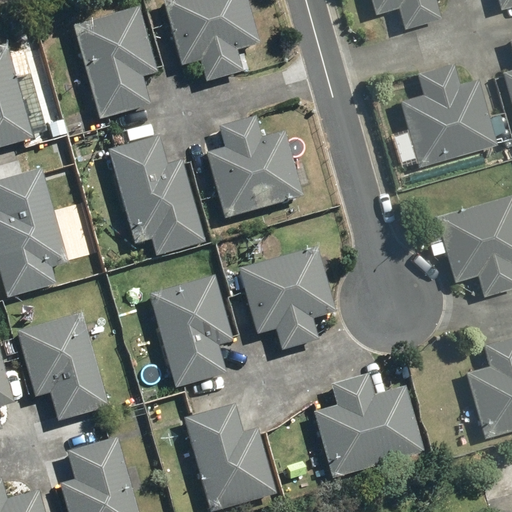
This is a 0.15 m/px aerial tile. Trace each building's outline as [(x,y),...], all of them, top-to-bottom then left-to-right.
[(196,65),(202,87),(243,77),(237,54),(258,49),(246,0),(169,0),(160,2),(177,69),(196,65)] [(434,0),(367,0),(370,14),(396,8),(401,27),(439,19),(434,0)] [(511,0),(494,0),(497,10),(511,6),(511,0)] [(143,81),(154,78),(136,9),(70,27),(96,122),(151,108),(143,81)] [(511,39),(507,40),(511,57),(511,69),(498,73),(511,122),(511,39)] [(0,48),(0,150),(30,142),(4,48),(0,48)] [(421,94),(396,100),(415,170),(496,149),(479,82),(457,88),(452,66),(416,75),(421,94)] [(260,143),(254,122),(217,132),(222,153),(205,158),(223,222),(301,200),(283,136),(260,143)] [(160,138),(107,152),(132,248),(146,244),(151,262),(203,248),(181,165),(168,168),(160,138)] [(0,297),(1,301),(54,287),(50,272),(64,268),(39,174),(0,184),(0,297)] [(511,197),(511,196),(434,217),(452,282),(476,275),(481,296),(511,287),(511,266),(511,264),(511,197)] [(280,353),(319,343),(313,321),(333,315),(317,253),(236,274),(253,340),(276,334),(280,353)] [(215,350),(233,345),(217,279),(149,296),(172,390),(222,378),(215,350)] [(79,316),(14,332),(30,401),(47,397),(54,427),(102,415),(79,316)] [(487,367),(464,373),(481,439),(511,430),(511,337),(481,345),(487,367)] [(0,433),(0,432),(0,410),(10,408),(0,372),(0,433)] [(370,397),(365,378),(330,387),(335,406),(309,413),(328,485),(425,459),(406,387),(370,397)] [(241,436),(232,404),(225,406),(222,396),(192,404),(195,415),(180,419),(205,511),(226,511),(272,499),(254,432),(241,436)] [(131,511),(113,440),(60,454),(68,486),(59,488),(64,511),(131,511)] [(449,511),(481,505),(469,453),(433,461),(444,511),(449,511)] [(511,455),(476,465),(487,505),(511,498),(511,455)] [(0,511),(40,511),(35,492),(3,503),(0,490),(0,511)]
